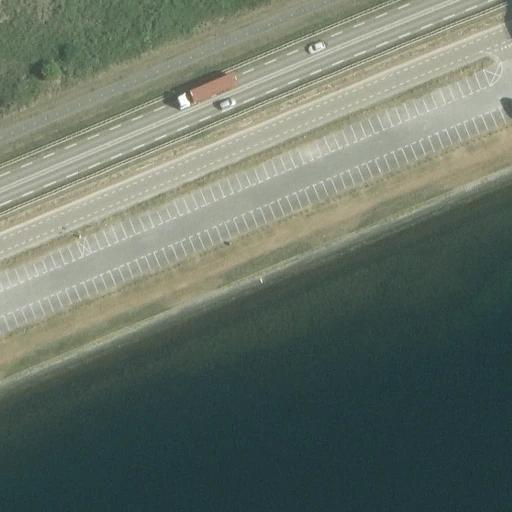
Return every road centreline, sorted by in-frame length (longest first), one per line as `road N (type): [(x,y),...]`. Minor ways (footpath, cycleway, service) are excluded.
road 1 (tertiary): [(0,248),(511,33)]
road 2 (primary): [(460,0),(0,192)]
